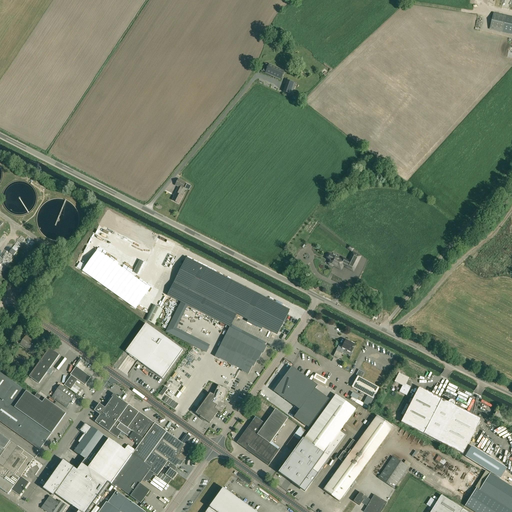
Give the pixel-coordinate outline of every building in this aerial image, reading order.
[(511,33),(511,16),(491,12),(488,28),(511,33)] [(266,72),(280,78),(283,72),(269,66),(266,72)] [(293,89),(295,83),(285,79),(284,84),(285,84),(283,92),(292,95),(294,89),(293,89)] [(182,189),(185,183),(178,179),(175,185),(178,187),(182,189)] [(179,203),(182,196),(179,195),(182,189),(178,187),(174,194),(175,195),(172,200),(179,203)] [(12,253),(16,255),(21,248),(16,245),(12,253)] [(328,259),(330,260),(328,263),(329,264),(329,265),(332,266),(333,266),(341,270),(344,264),(347,264),(346,267),(353,271),(360,257),(359,256),(353,253),(347,263),(337,258),(336,259),(332,257),(332,255),(330,255),(330,254),(329,254),(328,254),(328,255),(327,255),(327,256),(326,256),(326,257),(326,258),(327,258),(327,259),(328,259)] [(88,274),(141,312),(156,292),(103,254),(88,274)] [(139,255),(131,266),(135,269),(143,258),(139,255)] [(186,259),(168,295),(221,322),(228,308),(278,334),(289,311),(200,265),(186,259)] [(155,325),(163,309),(153,304),(145,320),(155,325)] [(164,316),(160,324),(164,326),(168,318),(164,316)] [(147,324),(126,352),(164,379),(184,351),(147,324)] [(219,349),(215,356),(238,368),(242,370),(241,371),(248,374),(253,366),(254,367),(257,360),(259,360),(262,353),(263,354),(267,346),(230,327),(219,349)] [(33,353),(38,345),(26,336),(21,344),(33,353)] [(14,349),(18,342),(15,340),(10,347),(14,349)] [(351,352),(355,344),(346,340),(343,346),(339,344),(334,355),(340,358),(345,349),(351,352)] [(39,383),(59,355),(50,348),(29,376),(39,383)] [(85,385),(91,377),(76,366),(71,375),(64,385),(71,389),(78,380),(85,385)] [(316,386),(291,367),(273,392),(298,410),(293,417),(308,429),(329,400),(314,389),(316,386)] [(356,378),(352,386),(373,397),(379,387),(362,378),(364,373),(359,370),(356,375),(356,378)] [(395,375),(397,376),(394,382),(402,386),(399,392),(407,396),(411,386),(412,385),(412,384),(411,383),(411,382),(411,381),(410,381),(410,380),(409,380),(409,378),(402,374),(403,372),(398,370),(395,375)] [(42,403),(0,372),(0,421),(40,450),(52,433),(66,413),(45,399),(42,403)] [(316,373),(313,378),(325,384),(327,380),(316,373)] [(67,408),(75,396),(60,385),(52,397),(67,408)] [(205,420),(210,423),(218,411),(221,413),(226,406),(222,403),(222,401),(224,401),(229,390),(219,385),(213,395),(210,394),(196,414),(201,417),(201,418),(205,420)] [(448,403),(421,389),(421,388),(420,388),(419,388),(419,389),(418,389),(401,423),(463,455),(480,421),(480,420),(480,419),(479,419),(454,406),(455,406),(455,405),(455,404),(455,403),(455,402),(454,402),(454,401),(453,401),(453,400),(452,400),(451,400),(450,400),(450,401),(449,401),(448,401),(448,402),(448,403)] [(122,431),(140,444),(132,454),(145,462),(167,431),(139,411),(139,413),(135,410),(133,414),(129,411),(122,420),(119,418),(129,405),(114,394),(111,396),(113,397),(100,415),(97,412),(95,416),(98,418),(95,422),(118,437),(122,431)] [(292,455),(279,473),(299,488),(304,492),(318,473),(346,435),(340,431),(356,409),(336,394),(292,455)] [(511,428),(511,415),(498,408),(492,419),(511,428)] [(270,443),(288,418),(275,409),(265,423),(256,417),(253,421),(254,422),(239,442),(248,448),(249,446),(271,462),(280,450),(270,443)] [(343,461),(323,489),(340,501),(393,427),(377,415),(357,442),(353,439),(344,451),(343,450),(338,457),(343,461)] [(80,430),(86,435),(74,451),(84,458),(82,462),(88,466),(108,437),(92,426),(91,427),(85,423),(80,430)] [(116,485),(141,503),(150,491),(140,484),(143,480),(146,482),(147,480),(149,481),(154,473),(157,475),(164,466),(169,470),(171,468),(175,462),(177,464),(178,463),(178,464),(180,462),(181,462),(181,461),(182,462),(191,449),(167,431),(145,462),(132,454),(112,483),(115,486),(116,485)] [(0,488),(8,494),(11,490),(20,496),(29,482),(21,476),(34,458),(0,433),(0,488)] [(88,465),(110,481),(131,452),(109,437),(88,465)] [(472,446),(466,455),(499,477),(505,467),(472,446)] [(411,464),(406,460),(404,464),(393,456),(378,478),(385,482),(393,488),(394,488),(400,479),(408,467),(411,464)] [(447,466),(449,460),(439,456),(437,462),(447,466)] [(87,511),(108,482),(82,463),(79,468),(77,470),(76,470),(63,460),(44,487),(43,488),(43,489),(52,495),(53,496),(55,494),(79,511),(77,511),(87,511)] [(173,480),(178,473),(171,468),(165,475),(169,477),(165,483),(168,484),(172,479),(173,480)] [(511,487),(490,473),(486,471),(475,487),(480,490),(511,510),(511,487)] [(158,477),(165,482),(168,478),(161,472),(158,477)] [(256,511),(223,488),(205,511),(256,511)] [(145,511),(146,511),(116,491),(108,503),(106,502),(99,511),(145,511)] [(353,501),(360,505),(364,499),(365,500),(367,497),(360,492),(353,501)] [(381,511),(387,502),(374,494),(364,511),(381,511)] [(426,504),(432,508),(430,511),(468,511),(441,495),(437,501),(431,498),(426,504)] [(46,511),(62,511),(67,506),(59,500),(58,502),(50,496),(43,505),(41,508),(46,511)] [(266,496),(265,498),(275,505),(276,503),(266,496)]
